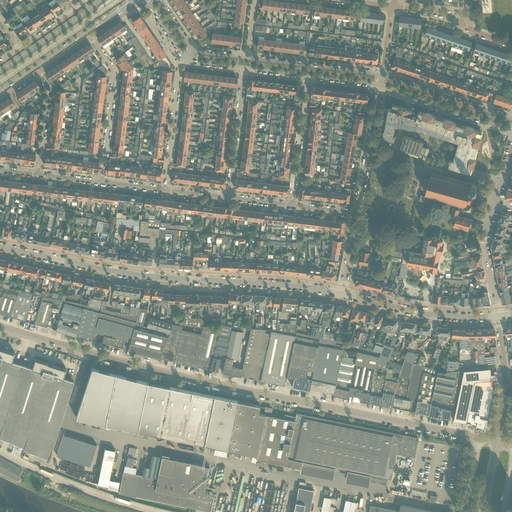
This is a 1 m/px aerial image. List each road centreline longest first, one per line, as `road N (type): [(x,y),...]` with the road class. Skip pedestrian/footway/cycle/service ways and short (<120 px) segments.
road 1 (tertiary): [(479,439),(150,368),(0,326)]
road 2 (residential): [(0,247),(152,277),(341,294)]
road 3 (residential): [(36,74),(90,37),(110,65),(101,182)]
road 4 (unclassified): [(157,511),(0,452)]
road 5 (secondary): [(0,90),(138,0)]
road 6 (residential): [(341,294),(415,313),(498,316)]
road 7 (tertiary): [(379,86),(511,130)]
road 8 (tertiary): [(382,76),(245,58)]
road 9 (tertiary): [(511,119),(382,76)]
road 10 (residential): [(164,190),(186,57)]
road 11 (residential): [(291,205),(309,76)]
road 12 (residential): [(244,68),(228,197)]
road 13 (residential): [(356,213),(379,86)]
road 14 (unclassified): [(498,316),(506,388),(497,443)]
road 15 (secondary): [(102,0),(0,71)]
